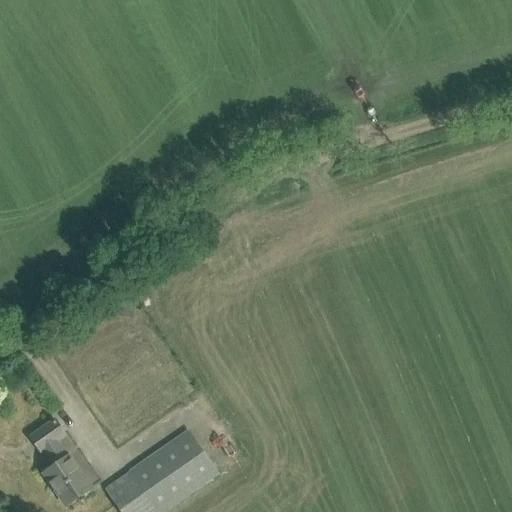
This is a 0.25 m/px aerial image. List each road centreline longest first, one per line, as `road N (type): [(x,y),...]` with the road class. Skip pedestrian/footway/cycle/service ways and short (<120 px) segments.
road 1 (track): [(103,273),(285,157),(511,92)]
road 2 (unclassified): [(0,342),(103,273)]
